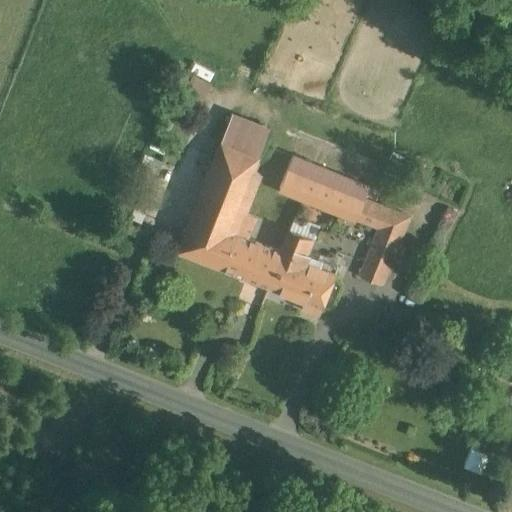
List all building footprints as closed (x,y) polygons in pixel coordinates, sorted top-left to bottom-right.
[(256,153),(218,139),(201,184),(247,202),(259,171),(250,167),(256,153)] [(331,171),(311,163),(310,165),(292,158),(280,188),(356,218),(364,199),(378,163),(340,148),(331,171)] [(247,202),(201,184),(175,250),(242,276),(256,241),(246,237),(254,216),(243,212),(247,202)] [(409,217),(364,199),(356,218),(377,227),(358,274),(382,283),(409,217)] [(302,252),(300,258),(256,241),(242,276),(304,300),(301,307),(318,313),(337,265),(302,252)] [(484,473),(490,453),(470,447),(464,467),(484,473)]
